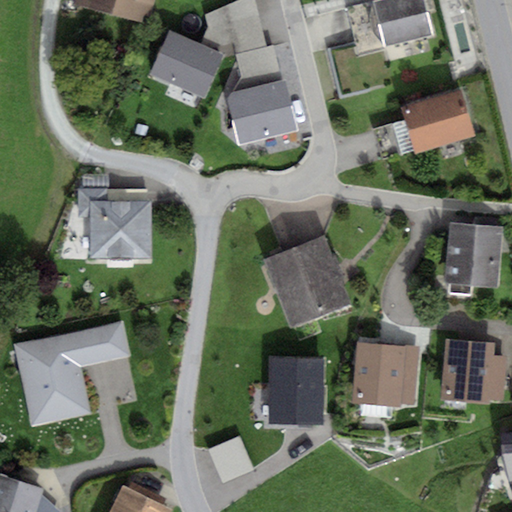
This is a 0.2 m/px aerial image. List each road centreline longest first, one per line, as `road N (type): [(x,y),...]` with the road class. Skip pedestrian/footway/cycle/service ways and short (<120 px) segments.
road 1 (residential): [(208,210),(180,424),(196,511)]
road 2 (residential): [(315,182),(326,150),(291,0)]
